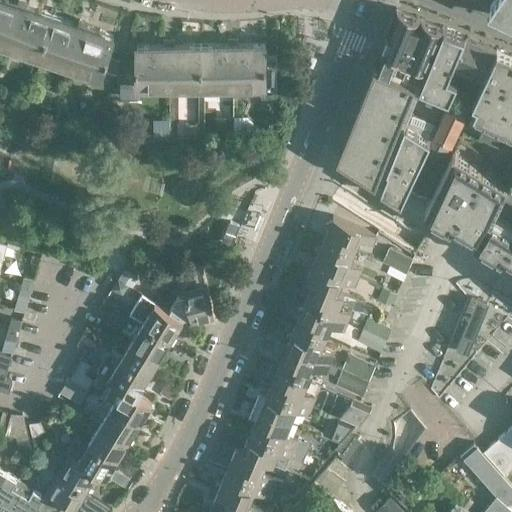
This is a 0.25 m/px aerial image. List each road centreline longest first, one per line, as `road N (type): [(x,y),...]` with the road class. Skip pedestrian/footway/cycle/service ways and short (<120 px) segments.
road 1 (secondary): [(141,511),(200,408),(372,1)]
road 2 (residential): [(511,37),(435,9),(372,1)]
